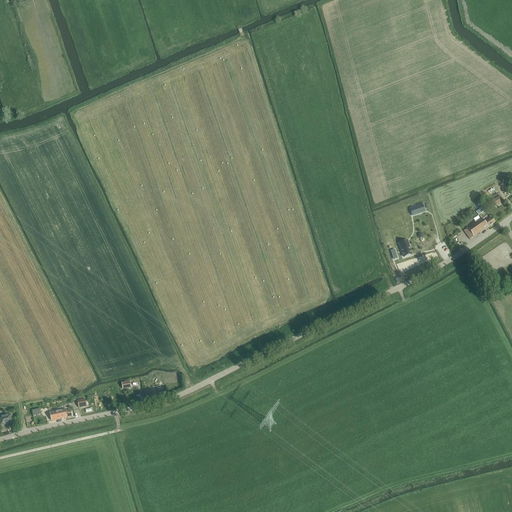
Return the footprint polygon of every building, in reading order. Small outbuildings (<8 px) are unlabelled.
[(496,206),(503,202),(500,196),(493,201),(496,206)] [(423,205),(412,209),(414,215),(425,212),(423,205)] [(481,219),(480,220),(463,231),(470,240),(495,223),(491,218),(485,223),(481,219)] [(408,243),(400,246),(404,257),(412,255),(408,243)] [(153,390),(155,399),(164,397),(163,388),(153,390)] [(146,401),(155,399),(153,390),(144,392),(146,401)] [(77,409),(84,408),(83,401),(76,402),(77,409)] [(52,421),(72,417),(71,411),(66,412),(66,410),(50,413),(52,421)] [(0,417),(0,423),(1,426),(6,424),(6,425),(7,425),(7,424),(8,424),(9,424),(13,422),(11,414),(0,417)]
